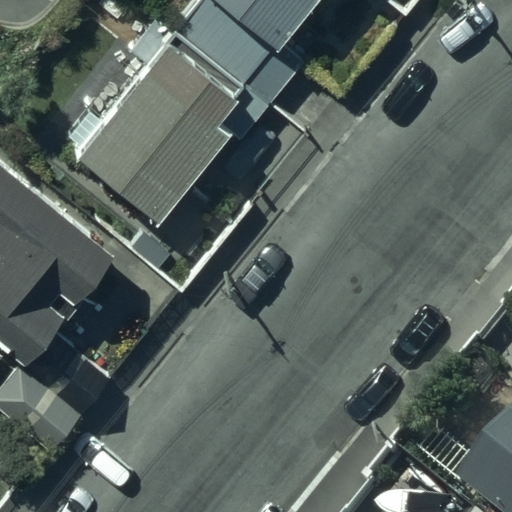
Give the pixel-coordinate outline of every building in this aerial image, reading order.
[(214,0),(276,47),(312,0),(214,0)] [(238,87),(170,36),(77,158),(161,221),(227,133),(211,122),(238,87)] [(0,338),(31,363),(119,256),(0,159),(0,338)] [(0,400),(30,364),(0,339),(0,400)] [(511,511),(511,439),(458,510),(460,511),(511,511)]
